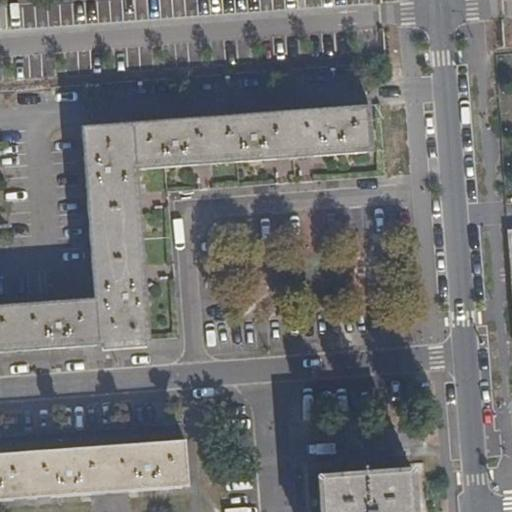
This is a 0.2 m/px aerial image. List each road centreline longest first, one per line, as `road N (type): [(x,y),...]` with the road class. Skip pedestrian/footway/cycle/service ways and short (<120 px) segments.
road 1 (residential): [(460,359),(0,390)]
road 2 (residential): [(0,48),(437,11)]
road 3 (residential): [(460,359),(437,11)]
road 4 (residential): [(472,508),(460,359)]
